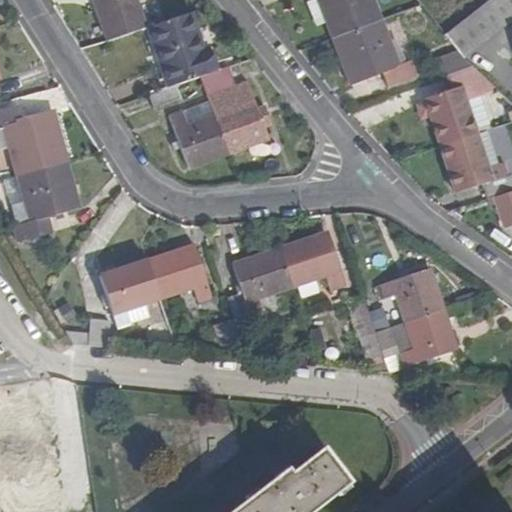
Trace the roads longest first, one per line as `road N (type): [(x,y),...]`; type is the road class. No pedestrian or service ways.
road 1 (residential): [(383,188),(205,202),(166,195),(134,170),(26,0)]
road 2 (residential): [(233,0),(383,188)]
road 3 (residential): [(383,188),(511,284)]
road 4 (tertiary): [(511,411),(389,511)]
